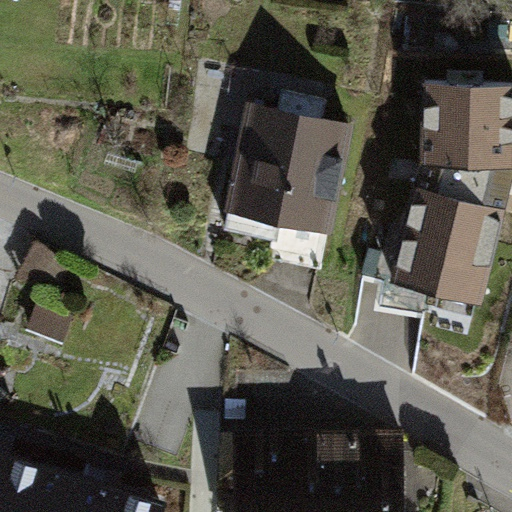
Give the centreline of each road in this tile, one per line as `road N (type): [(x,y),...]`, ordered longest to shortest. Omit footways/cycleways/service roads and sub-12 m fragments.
road 1 (residential): [(511,465),(205,297),(0,198)]
road 2 (track): [(205,297),(201,511)]
